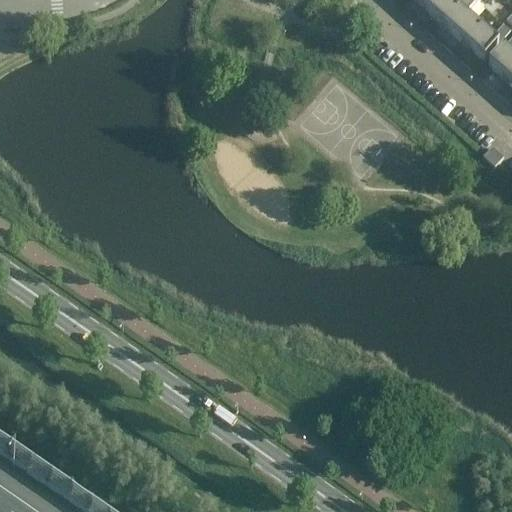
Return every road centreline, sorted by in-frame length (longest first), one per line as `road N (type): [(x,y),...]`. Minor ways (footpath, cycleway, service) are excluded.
road 1 (secondary): [(340,511),(0,272)]
road 2 (residential): [(511,132),(375,15),(378,0)]
